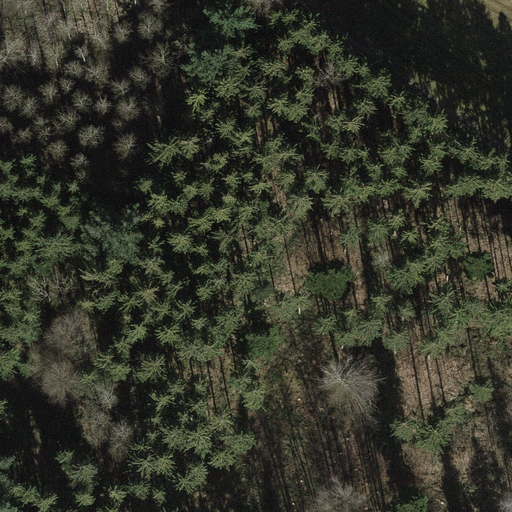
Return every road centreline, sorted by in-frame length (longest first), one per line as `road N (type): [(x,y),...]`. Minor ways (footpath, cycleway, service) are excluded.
road 1 (track): [(236,0),(246,34),(386,280),(394,335),(375,433),(342,511)]
road 2 (track): [(511,161),(282,0)]
road 3 (track): [(386,280),(511,414)]
road 4 (track): [(70,511),(0,397)]
